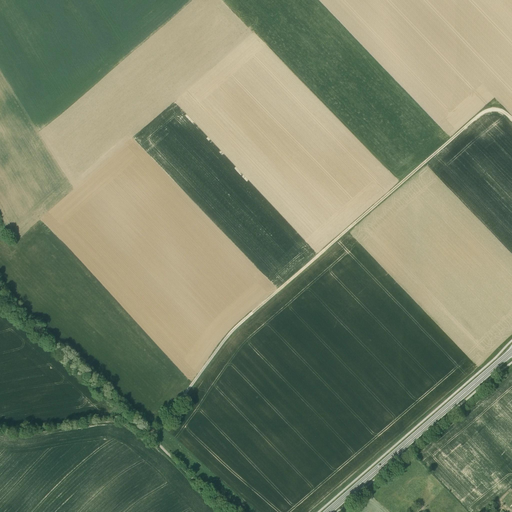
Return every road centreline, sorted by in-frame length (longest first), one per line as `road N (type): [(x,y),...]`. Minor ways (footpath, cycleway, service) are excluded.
road 1 (track): [(151,437),(244,319),(481,112),(501,109),(511,119)]
road 2 (secondary): [(328,511),(511,352)]
road 3 (track): [(151,437),(0,298)]
